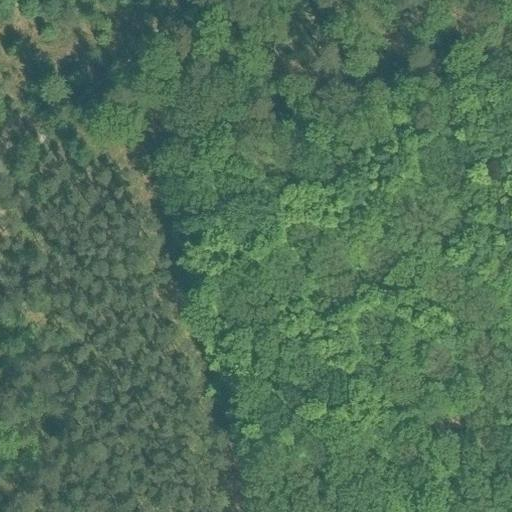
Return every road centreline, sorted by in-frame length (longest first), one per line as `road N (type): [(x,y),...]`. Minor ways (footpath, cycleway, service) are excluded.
road 1 (track): [(183,0),(0,167)]
road 2 (track): [(330,0),(511,102)]
